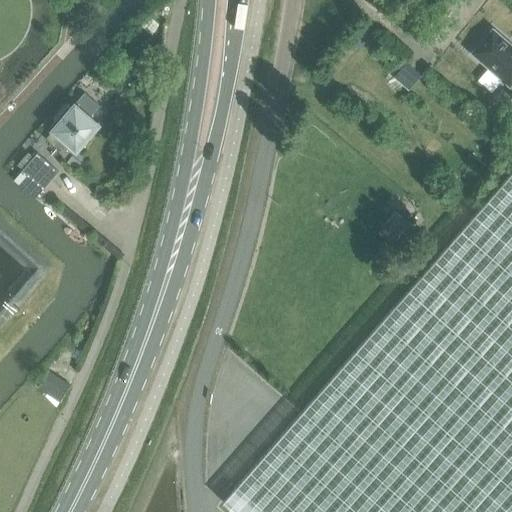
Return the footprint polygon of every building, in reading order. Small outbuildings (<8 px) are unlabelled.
[(473,52),(511,85),(511,84),(511,43),(494,28),(473,52)] [(53,130),(44,139),(55,148),(57,151),(64,142),(75,151),(97,126),(88,118),(99,105),(84,93),(73,106),(70,109),(64,105),(52,119),(54,121),(49,127),(53,130)] [(58,172),(36,153),(21,172),(42,190),(58,172)] [(501,182),(222,501),(234,511),(511,511),(511,169),(506,176),(501,182)] [(394,237),(407,221),(393,209),(380,225),(394,237)]
